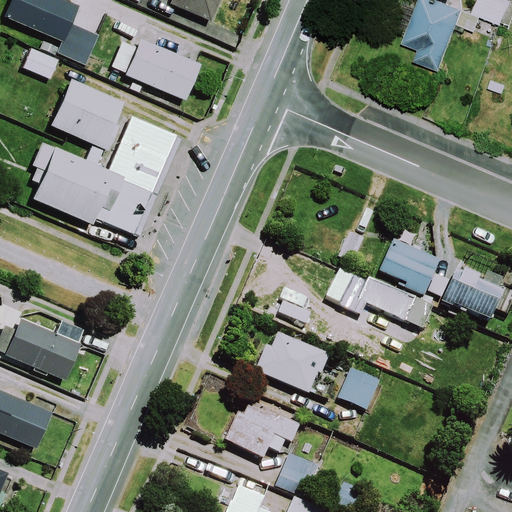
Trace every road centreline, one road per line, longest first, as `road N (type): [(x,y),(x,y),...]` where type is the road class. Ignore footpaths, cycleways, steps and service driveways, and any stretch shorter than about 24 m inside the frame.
road 1 (tertiary): [(86,511),(261,101)]
road 2 (residential): [(511,206),(261,101)]
road 3 (residential): [(452,511),(511,374)]
